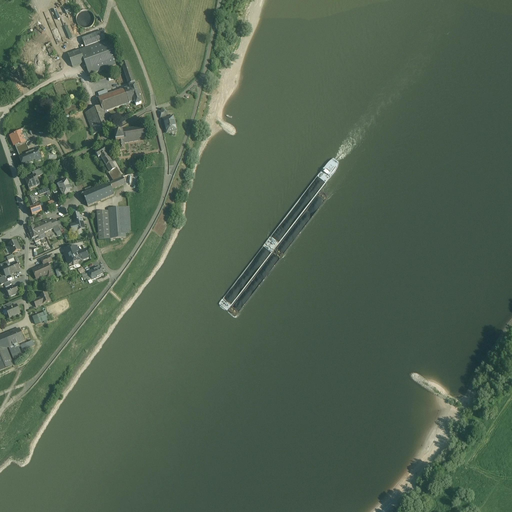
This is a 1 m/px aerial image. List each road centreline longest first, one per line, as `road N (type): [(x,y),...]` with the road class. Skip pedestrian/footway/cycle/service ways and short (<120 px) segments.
road 1 (track): [(0,413),(32,384),(151,225),(199,97),(220,0)]
road 2 (residential): [(80,202),(69,170),(75,155),(139,113),(171,105),(203,78)]
